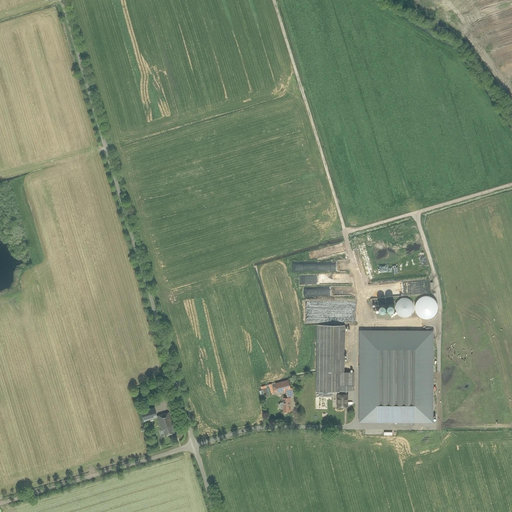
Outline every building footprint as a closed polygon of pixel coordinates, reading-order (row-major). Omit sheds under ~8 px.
[(421,318),(424,319),(428,319),(430,318),(433,316),(435,314),(437,311),(437,308),(437,305),(436,302),(435,299),(432,297),(429,296),(425,295),(422,296),(419,298),(416,300),(415,303),(414,307),(414,310),(416,313),(418,316),(421,318)] [(400,315),(403,316),(406,316),(409,315),(411,313),(413,311),(414,308),(414,305),(413,302),(411,300),(409,298),(406,297),(403,297),(400,298),(398,300),(396,302),(395,305),(395,308),(396,311),(397,313),(400,315)] [(354,391),(355,372),(345,372),(346,325),(317,325),(316,392),(340,392),(340,394),(338,394),(338,407),(347,407),(347,395),(347,391),(354,391)] [(362,332),(361,420),(432,420),(433,332),(362,332)] [(291,388),(288,380),(275,383),(278,393),(285,391),(287,397),(294,395),(292,388),(291,388)] [(261,390),(262,395),(275,392),(272,383),(267,384),(261,386),(262,390),(261,390)] [(290,402),(290,398),(284,398),(284,402),(283,402),(283,403),(281,403),(279,405),(279,407),(281,409),(284,409),(284,411),(290,411),(290,406),(290,402)] [(144,421),(156,417),(153,407),(141,411),(144,421)] [(174,433),(172,428),(174,427),(169,412),(157,415),(161,430),(163,430),(164,436),(174,433)]
